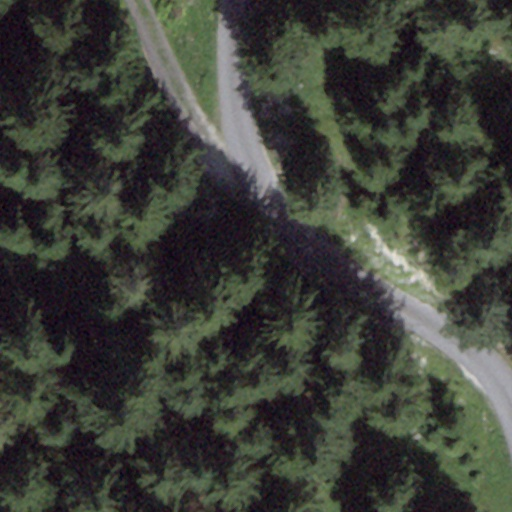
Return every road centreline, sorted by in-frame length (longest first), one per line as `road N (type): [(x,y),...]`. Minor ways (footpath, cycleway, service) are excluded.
road 1 (track): [(236,0),(241,140),(302,247),(345,281),(481,358),(511,402)]
road 2 (track): [(136,0),(199,135),(222,161),(251,168)]
